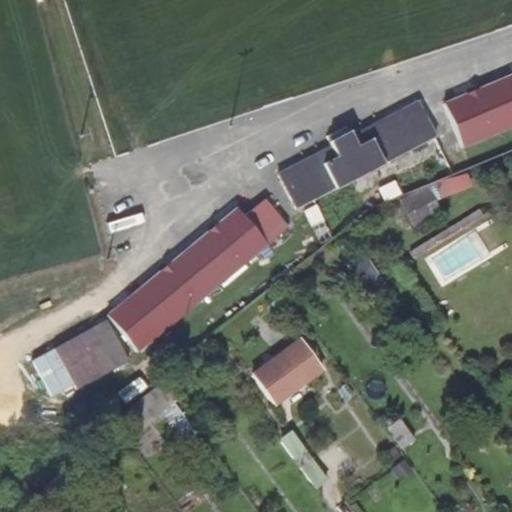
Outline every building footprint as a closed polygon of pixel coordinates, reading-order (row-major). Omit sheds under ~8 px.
[(511,128),(511,83),(508,86),(511,93),(511,110),(492,121),(486,110),(469,119),(478,137),(482,144),(511,128)] [(325,151),(273,178),(289,210),(429,139),(412,106),(350,140),(347,135),(323,146),(325,151)] [(469,119),(427,140),(437,159),(478,137),(469,119)] [(319,138),(323,146),(347,135),(343,126),(319,138)] [(439,199),(473,185),(467,168),(433,182),(439,199)] [(362,215),(367,226),(392,214),(423,202),(418,189),(362,215)] [(397,230),(392,214),(367,226),(374,239),(397,230)] [(156,293),(127,318),(154,349),(184,323),(176,313),(222,273),(231,284),(271,251),(242,218),(216,242),(206,231),(147,282),(156,293)] [(382,294),(366,271),(355,278),(371,301),(382,294)] [(105,332),(53,362),(74,399),(126,369),(105,332)] [(316,368),(296,340),(247,375),(269,403),(316,368)] [(29,373),(0,389),(0,456),(55,425),(29,373)] [(183,444),(195,434),(158,385),(117,416),(134,439),(163,418),(183,444)] [(384,430),(400,452),(414,442),(398,420),(384,430)] [(277,440),(290,458),(302,450),(289,432),(277,440)] [(398,480),(411,471),(402,457),(389,466),(398,480)] [(213,511),(205,501),(189,511),(213,511)]
